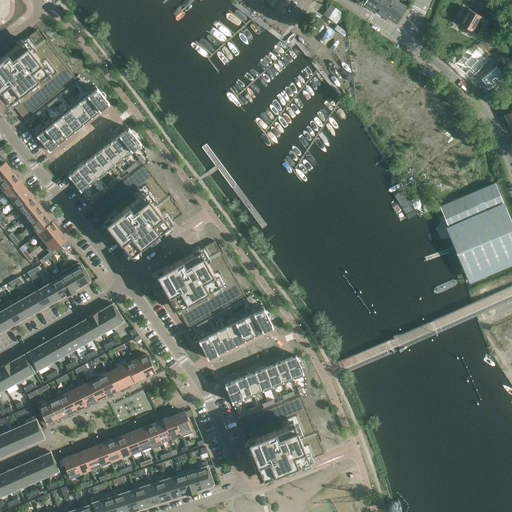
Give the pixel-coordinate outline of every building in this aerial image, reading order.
[(376,10),(381,0),(368,0),(366,4),(376,10)] [(385,16),(395,1),(393,0),(381,0),(376,10),(385,16)] [(395,22),(404,6),(395,1),(385,16),(395,22)] [(339,22),(344,11),(330,4),(324,14),(339,22)] [(472,31),(481,16),(469,9),(460,24),(472,31)] [(41,28),(0,60),(0,83),(28,118),(80,77),(41,28)] [(464,55),(454,66),(471,81),(481,71),(485,66),(472,55),(468,59),(464,55)] [(495,64),(479,79),(488,89),(491,86),(494,89),(503,81),(500,79),(505,75),(495,64)] [(96,86),(87,93),(100,110),(110,103),(96,86)] [(87,93),(78,100),(79,102),(80,102),(92,117),(100,110),(87,93)] [(72,108),(71,108),(83,124),(92,117),(80,102),(79,102),(72,108)] [(70,106),(61,113),(75,130),(83,124),(71,108),(72,108),(70,106)] [(61,113),(53,120),(67,137),(75,130),(61,113)] [(53,120),(44,127),(58,144),(67,137),(53,120)] [(44,127),(35,134),(49,151),(58,144),(44,127)] [(129,127),(120,135),(134,152),(143,145),(129,127)] [(120,135),(111,141),(125,159),(134,152),(120,135)] [(111,141),(103,148),(117,165),(125,159),(111,141)] [(103,148),(94,155),(108,172),(117,165),(103,148)] [(94,155),(86,162),(98,177),(99,179),(100,179),(108,172),(94,155)] [(0,180),(12,171),(5,162),(0,166),(0,180)] [(86,162),(78,168),(90,184),(90,183),(98,177),(86,162)] [(144,164),(92,206),(106,223),(131,255),(170,224),(183,213),(144,164)] [(78,168),(68,175),(82,193),(91,186),(92,185),(90,183),(90,184),(78,168)] [(5,191),(19,179),(12,171),(0,180),(0,184),(5,190),(5,191)] [(9,201),(26,188),(19,179),(5,191),(5,190),(2,192),(2,193),(9,201)] [(401,182),(393,187),(407,212),(416,207),(401,182)] [(511,254),(511,222),(495,183),(440,206),(446,220),(449,229),(447,230),(450,238),(453,245),(455,249),(455,251),(459,259),(465,274),(511,254)] [(15,210),(33,196),(26,188),(9,201),(15,210)] [(22,218),(39,205),(33,196),(15,210),(22,218)] [(29,227),(46,213),(39,205),(22,218),(29,227)] [(36,235),(53,222),(46,213),(29,227),(36,235)] [(42,244),(59,230),(53,222),(36,235),(42,244)] [(57,247),(66,239),(59,230),(42,244),(49,252),(52,250),(57,247)] [(200,249),(157,273),(176,308),(187,328),(245,295),(214,241),(200,249)] [(79,262),(69,268),(80,287),(90,281),(79,262)] [(494,274),(492,266),(475,271),(477,279),(494,274)] [(80,287),(69,268),(60,273),(71,293),(76,291),(76,290),(76,289),(80,287)] [(71,293),(60,273),(50,279),(52,282),(61,297),(65,295),(66,296),(67,296),(71,293)] [(52,282),(43,287),(52,303),(61,297),(52,282)] [(52,303),(43,287),(33,292),(42,308),(52,303)] [(42,308),(33,292),(24,298),(33,313),(42,308)] [(33,313),(24,298),(15,303),(24,319),(33,313)] [(24,319),(15,303),(5,308),(14,324),(24,319)] [(102,309),(112,327),(122,321),(112,304),(102,309)] [(263,305),(253,310),(263,331),(273,326),(263,305)] [(14,324),(5,308),(0,311),(0,320),(5,330),(14,324)] [(92,314),(103,332),(112,327),(102,309),(98,312),(98,311),(92,314)] [(253,310),(244,315),(254,336),(263,331),(253,310)] [(84,320),(94,338),(103,332),(92,314),(87,317),(88,318),(84,320)] [(244,315),(234,320),(235,322),(236,321),(245,340),(254,336),(244,315)] [(74,325),(84,343),(94,338),(84,320),(74,325)] [(235,322),(227,326),(236,345),(245,340),(236,321),(235,322)] [(65,331),(75,348),(84,343),(74,325),(65,331)] [(218,330),(227,349),(236,345),(227,326),(218,330)] [(217,328),(207,333),(218,354),(227,349),(218,330),(217,328)] [(56,336),(65,354),(75,348),(65,331),(56,336)] [(207,333),(197,338),(208,358),(218,354),(207,333)] [(46,342),(56,359),(65,354),(56,336),(46,342)] [(392,339),(397,350),(405,346),(400,336),(392,339)] [(37,347),(47,364),(56,359),(46,342),(37,347)] [(27,353),(37,370),(47,364),(37,347),(27,353)] [(14,360),(24,377),(34,371),(24,354),(14,360)] [(147,354),(136,359),(145,376),(155,371),(147,354)] [(296,355),(285,359),(294,380),(305,375),(296,355)] [(145,376),(136,359),(127,363),(135,381),(145,376)] [(285,359),(275,363),(284,384),(294,380),(285,359)] [(4,364),(15,382),(24,377),(14,360),(10,362),(10,361),(4,364)] [(135,381),(127,363),(117,368),(125,385),(135,381)] [(275,363),(265,367),(274,388),(284,384),(275,363)] [(0,378),(6,388),(15,382),(4,364),(0,366),(0,378)] [(117,368),(116,366),(106,371),(107,373),(116,390),(125,385),(117,368)] [(265,367),(255,371),(263,390),(262,390),(263,392),(274,388),(265,367)] [(255,371),(245,375),(253,394),(254,394),(262,390),(263,390),(255,371)] [(107,373),(98,377),(98,378),(106,395),(116,390),(107,373)] [(98,378),(98,377),(97,374),(96,375),(87,379),(86,379),(88,382),(96,400),(106,395),(98,378)] [(245,375),(235,380),(244,400),(254,396),(254,394),(253,394),(245,375)] [(235,380),(225,384),(233,405),(244,400),(235,380)] [(88,382),(78,387),(87,404),(96,400),(88,382)] [(87,404),(78,387),(69,392),(77,409),(87,404)] [(69,392),(67,388),(67,389),(57,393),(57,394),(59,397),(67,414),(77,409),(69,392)] [(301,396),(240,421),(263,478),(325,453),(301,396)] [(59,397),(49,401),(58,419),(67,414),(59,397)] [(58,419),(49,401),(39,406),(47,424),(58,419)] [(184,411),(174,415),(182,435),(182,437),(182,436),(193,432),(184,411)] [(182,435),(174,415),(164,419),(171,437),(172,439),(182,435)] [(26,423),(34,442),(44,437),(36,419),(26,423)] [(171,437),(164,419),(154,423),(161,441),(171,437)] [(16,428),(24,446),(34,442),(26,423),(16,428)] [(161,441),(154,423),(144,427),(151,445),(152,448),(162,444),(163,444),(161,441)] [(151,445),(144,427),(134,431),(141,449),(151,445)] [(6,432),(14,450),(24,446),(16,428),(6,432)] [(141,449),(134,431),(124,435),(132,455),(142,451),(141,449)] [(0,434),(0,445),(4,455),(14,450),(6,432),(0,434)] [(132,455),(124,435),(114,439),(121,457),(120,457),(121,459),(122,459),(132,455)] [(121,457),(114,439),(104,443),(111,461),(120,457),(121,457)] [(111,461),(104,443),(94,447),(101,465),(100,465),(101,467),(102,467),(112,463),(111,461)] [(101,465),(94,447),(84,451),(91,469),(100,465),(101,465)] [(91,469),(84,451),(74,455),(81,473),(91,469)] [(40,456),(48,475),(59,470),(51,452),(40,456)] [(81,473),(74,455),(63,459),(71,479),(82,475),(81,473)] [(30,461),(39,479),(48,475),(40,456),(30,461)] [(21,465),(29,483),(39,479),(30,461),(21,465)] [(11,469),(19,488),(29,483),(21,465),(11,469)] [(196,469),(195,465),(184,468),(192,493),(198,491),(197,490),(202,488),(196,469)] [(207,466),(196,469),(202,488),(213,485),(210,477),(212,477),(209,469),(208,470),(207,466)] [(192,493),(184,468),(173,472),(175,476),(181,495),(186,494),(186,495),(192,493)] [(1,474),(9,492),(19,488),(11,469),(1,474)] [(0,474),(0,496),(9,492),(1,474),(0,474)] [(165,479),(164,475),(153,478),(161,502),(171,498),(165,479)] [(175,476),(165,479),(171,498),(181,495),(175,476)] [(161,502),(153,478),(143,481),(150,505),(161,502)] [(150,505),(143,481),(132,485),(133,489),(134,489),(140,508),(150,505)] [(123,493),(124,492),(122,488),(112,491),(118,511),(128,511),(130,511),(123,493)] [(134,489),(133,489),(124,492),(123,493),(130,511),(140,508),(134,489)] [(118,511),(112,491),(101,495),(107,511),(118,511)] [(107,511),(101,495),(91,498),(95,511),(107,511)]
